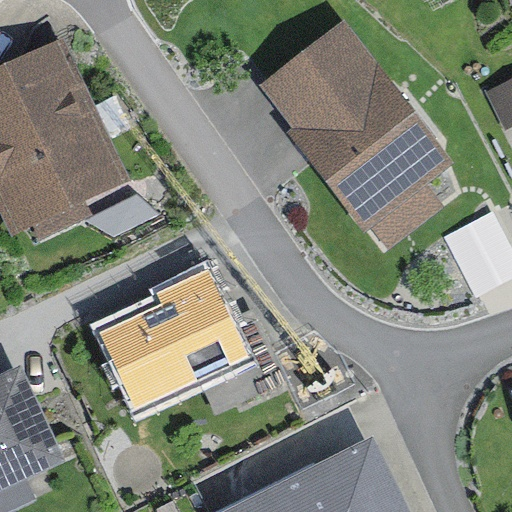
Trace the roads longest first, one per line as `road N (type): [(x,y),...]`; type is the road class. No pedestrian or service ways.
road 1 (residential): [(107,0),(274,256),(329,319),(384,342)]
road 2 (residential): [(384,342),(454,511)]
road 3 (residential): [(384,342),(470,347),(511,331)]
